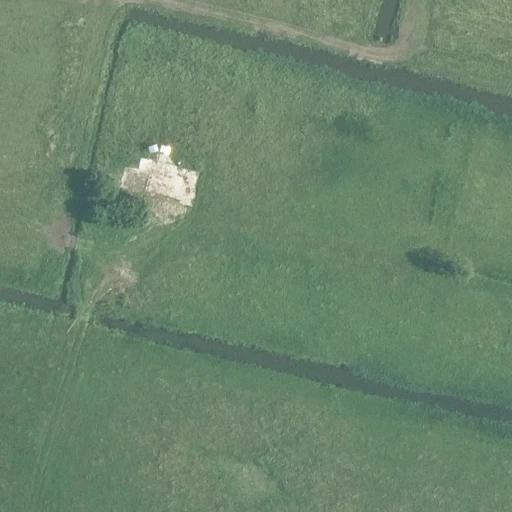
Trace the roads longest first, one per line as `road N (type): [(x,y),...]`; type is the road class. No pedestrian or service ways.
road 1 (track): [(151,0),(394,55),(406,0)]
road 2 (track): [(94,285),(32,511)]
